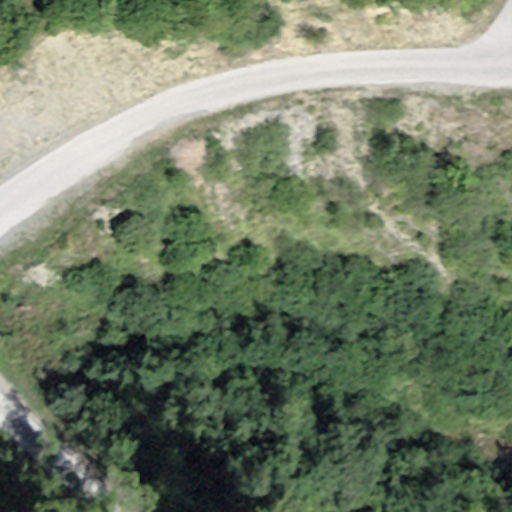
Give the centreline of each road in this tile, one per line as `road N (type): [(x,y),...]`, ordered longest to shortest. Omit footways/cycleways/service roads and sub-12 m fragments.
road 1 (unclassified): [(0,224),(125,136),(238,86),(511,62)]
road 2 (unclassified): [(100,511),(67,464),(0,406)]
